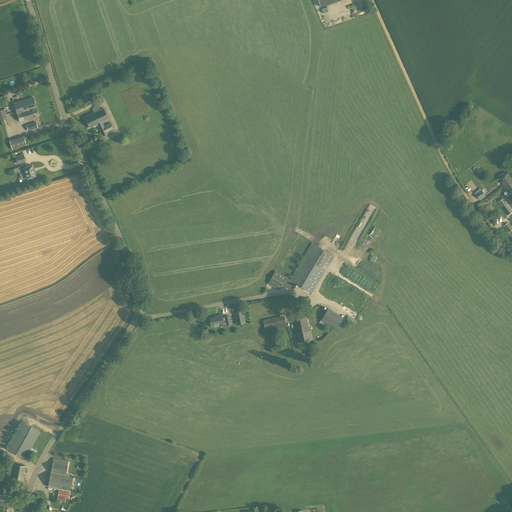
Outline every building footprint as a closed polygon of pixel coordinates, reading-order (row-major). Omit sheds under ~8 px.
[(0,97),(3,107),(8,105),(5,95),(0,96),(0,97)] [(38,115),(33,97),(13,102),(18,121),(32,117),(38,115)] [(9,123),(5,109),(0,110),(0,117),(2,125),(9,123)] [(107,133),(113,130),(110,123),(104,127),(102,122),(108,119),(103,109),(85,117),(90,128),(97,124),(103,136),(107,134),(107,133)] [(10,140),(13,149),(28,145),(25,136),(10,140)] [(15,157),(17,164),(22,162),(26,161),(24,154),(15,157)] [(23,165),(22,162),(17,164),(19,167),(21,172),(24,171),(27,180),(31,179),(30,178),(36,176),(32,165),(24,167),(23,165)] [(511,182),(511,181),(511,175),(509,172),(499,180),(503,185),(502,185),(503,186),(510,181),(511,182)] [(509,194),(511,192),(511,181),(511,182),(510,181),(503,186),(506,190),(506,189),(509,194)] [(482,190),(476,194),(480,200),(486,195),(482,190)] [(507,216),(511,212),(511,210),(507,204),(506,204),(503,199),(498,203),(507,216)] [(66,233),(80,227),(77,219),(63,225),(66,233)] [(508,233),(511,229),(511,228),(508,223),(503,226),(508,233)] [(47,240),(23,249),(27,260),(51,251),(47,240)] [(311,294),(334,256),(312,243),(290,280),(275,271),(268,283),(279,290),(282,285),(292,290),(295,284),(311,294)] [(342,281),(331,274),(321,292),(332,299),(342,281)] [(340,331),(347,319),(329,308),(320,323),(326,326),(327,323),(340,331)] [(242,311),(234,312),(236,325),(245,323),(242,311)] [(223,324),(222,318),(222,315),(217,316),(217,317),(210,319),(211,326),(223,324)] [(265,332),(286,327),(283,315),(263,320),(265,332)] [(225,317),(222,318),(223,324),(226,323),(226,326),(231,325),(229,316),(225,317)] [(296,342),(312,338),(310,330),(309,330),(306,317),(293,320),(295,332),(294,332),(296,342)] [(22,421),(7,449),(25,459),(40,432),(22,421)] [(70,491),(73,476),(65,475),(68,461),(53,459),(48,487),(70,491)] [(25,473),(26,466),(9,463),(6,480),(23,484),(24,477),(23,476),(24,473),(25,473)] [(0,500),(13,503),(16,489),(0,486),(0,500)] [(65,502),(65,498),(69,499),(70,493),(59,491),(57,501),(65,502)] [(212,494),(198,492),(197,506),(211,508),(212,494)]
